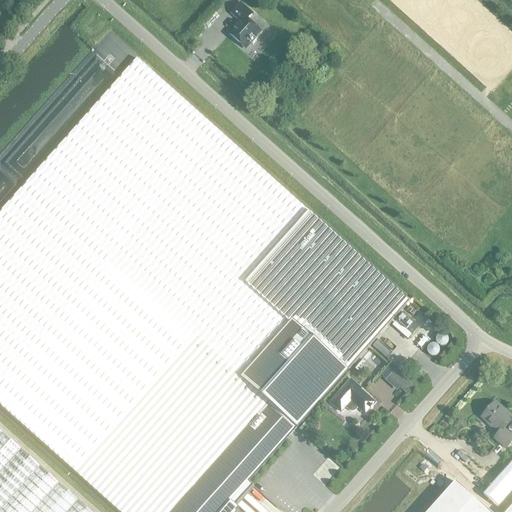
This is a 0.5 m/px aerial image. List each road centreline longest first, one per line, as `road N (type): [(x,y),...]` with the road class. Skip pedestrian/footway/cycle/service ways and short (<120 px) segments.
road 1 (unclassified): [(484,339),(104,0)]
road 2 (unclassified): [(330,511),(484,339)]
